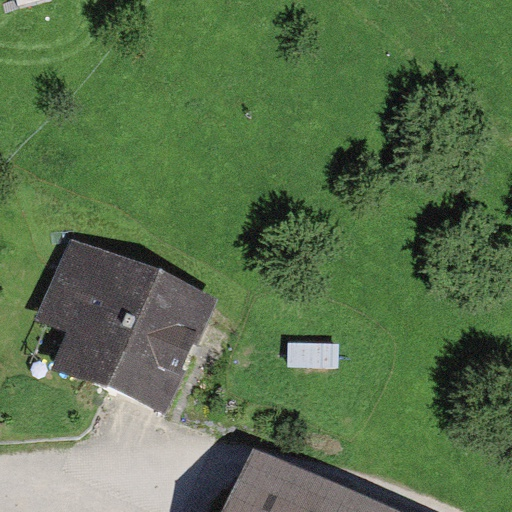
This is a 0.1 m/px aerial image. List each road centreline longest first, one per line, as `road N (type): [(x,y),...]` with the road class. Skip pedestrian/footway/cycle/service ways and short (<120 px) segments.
road 1 (track): [(160,491),(249,450),(393,511)]
road 2 (unclassified): [(0,474),(160,491)]
